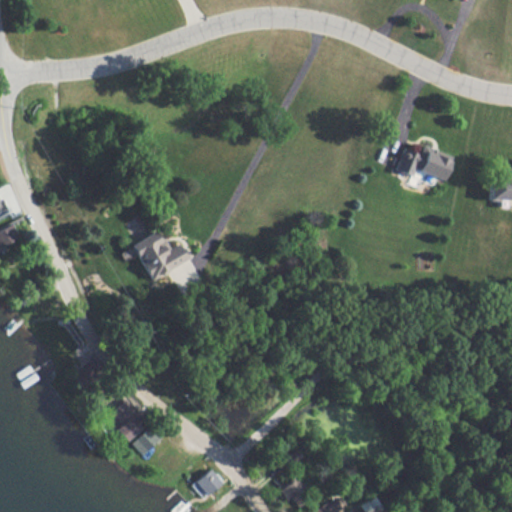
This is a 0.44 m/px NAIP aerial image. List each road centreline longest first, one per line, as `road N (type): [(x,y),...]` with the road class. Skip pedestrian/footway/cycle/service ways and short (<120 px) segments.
road 1 (residential): [(0,75),(86,70),(226,23),(291,17),(367,37),(446,77),(511,93)]
road 2 (residential): [(265,511),(225,463),(99,361),(0,157)]
